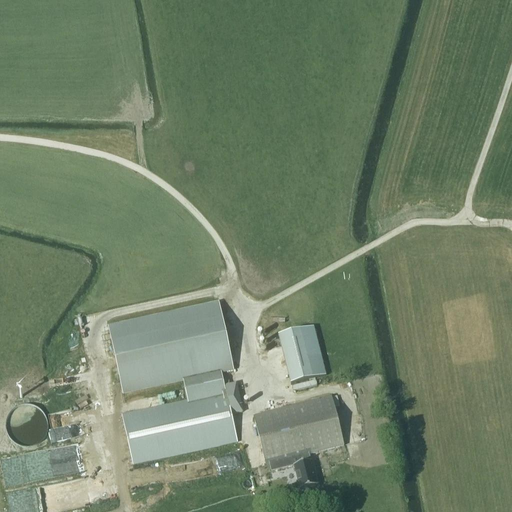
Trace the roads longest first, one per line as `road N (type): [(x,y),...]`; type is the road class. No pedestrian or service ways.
road 1 (track): [(245,314),(406,226),(471,216)]
road 2 (track): [(511,226),(477,221),(467,207),(511,68)]
